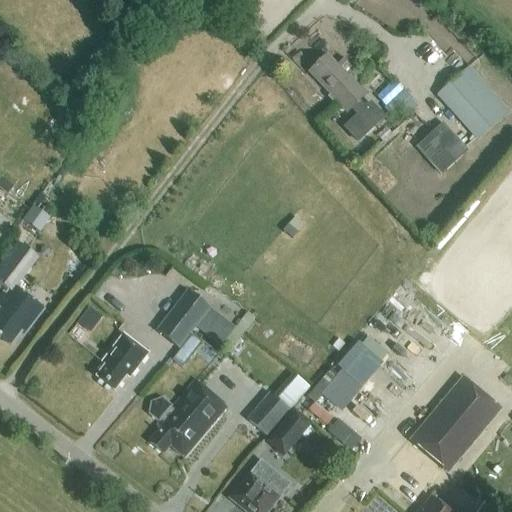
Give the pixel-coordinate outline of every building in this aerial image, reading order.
[(324,57),(307,72),(345,113),(349,109),(356,116),(343,128),(356,143),(382,119),(368,105),(363,110),(356,102),(365,94),(350,77),(355,72),(344,60),(335,68),(324,57)] [(477,140),(506,114),(466,69),(436,96),(477,140)] [(410,90),(398,100),(411,115),(423,106),(410,90)] [(467,152),(441,124),(415,148),(441,176),(467,152)] [(31,208),(22,222),(38,232),(47,219),(31,208)] [(42,311),(15,290),(18,286),(17,285),(38,259),(17,243),(0,265),(0,286),(9,294),(0,305),(0,339),(10,347),(20,334),(23,336),(42,311)] [(178,351),(209,310),(186,292),(155,333),(178,351)] [(100,364),(103,366),(93,379),(95,380),(96,380),(111,392),(113,394),(125,379),(128,381),(148,355),(122,335),(100,364)] [(192,336),(186,344),(195,351),(201,343),(192,336)] [(313,395),(320,401),(342,374),(335,368),(313,395)] [(356,402),(366,381),(344,371),(334,391),(356,402)] [(148,444),(161,455),(168,447),(182,459),(225,410),(195,382),(171,410),(169,408),(170,408),(161,400),(151,404),(148,415),(157,422),(158,420),(160,422),(159,423),(164,426),(148,444)] [(464,382),(413,443),(443,469),(495,408),(464,382)] [(246,420),(266,438),(289,412),(268,394),(246,420)] [(313,407),(308,412),(326,427),(332,420),(314,405),(313,407)] [(265,443),(282,457),(310,424),(293,410),(265,443)] [(356,450),(367,437),(343,418),(333,432),(356,450)] [(243,511),(266,511),(289,486),(259,462),(228,499),(243,511)] [(445,511),(429,498),(416,511),(445,511)]
